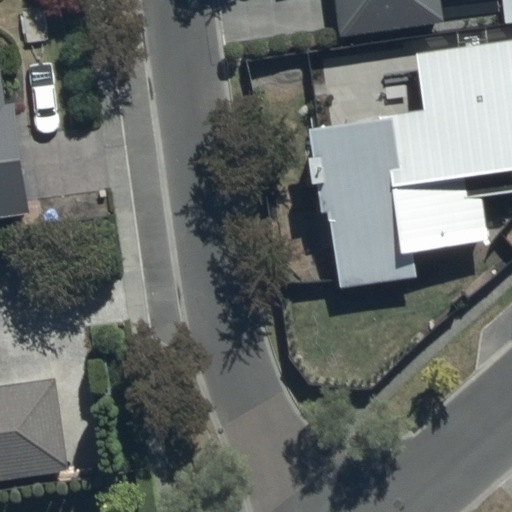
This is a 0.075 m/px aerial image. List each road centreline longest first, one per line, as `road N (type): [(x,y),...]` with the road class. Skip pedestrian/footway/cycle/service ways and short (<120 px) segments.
road 1 (residential): [(181,0),(227,328),(250,414),(315,511)]
road 2 (residential): [(394,511),(511,408)]
